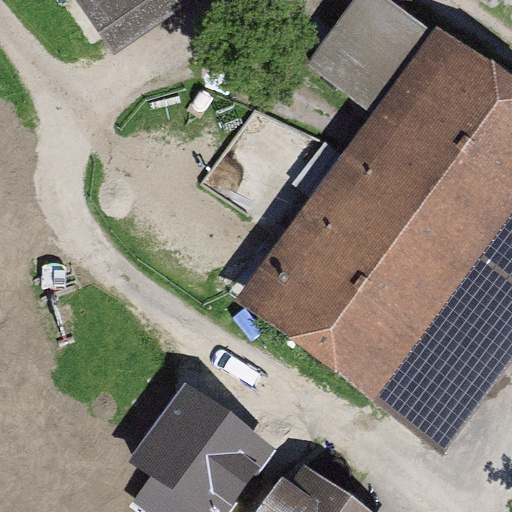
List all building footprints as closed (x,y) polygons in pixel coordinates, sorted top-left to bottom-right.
[(190,0),(69,0),(111,57),(190,0)] [(422,28),(383,0),(363,0),(314,67),(365,105),(422,28)] [(239,300),(445,452),(511,361),(511,93),(435,37),(239,300)] [(236,511),(279,451),(187,386),(132,463),(153,477),(134,505),(143,511),(236,511)] [(386,511),(302,455),(263,511),(386,511)]
